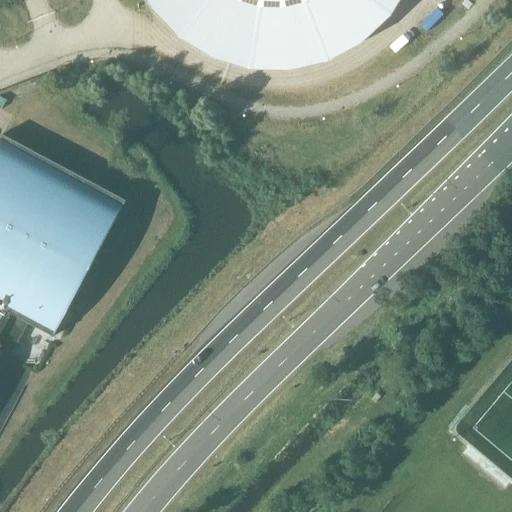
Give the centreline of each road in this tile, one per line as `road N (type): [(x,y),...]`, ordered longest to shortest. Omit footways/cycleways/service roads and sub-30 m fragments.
road 1 (trunk): [(511,76),(190,383),(77,511)]
road 2 (trunk): [(144,511),(226,421),(511,145)]
